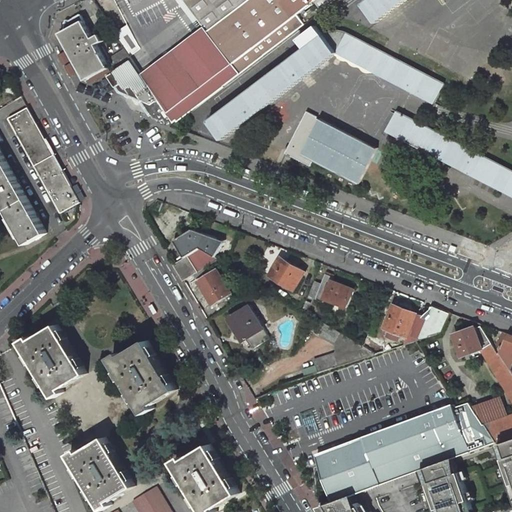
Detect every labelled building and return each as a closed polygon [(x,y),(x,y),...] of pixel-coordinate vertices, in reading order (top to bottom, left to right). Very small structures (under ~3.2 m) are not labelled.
[(162,66),(145,79),(147,82),(158,99),(173,122),(175,124),(188,114),(290,37),(288,34),(303,22),(297,14),(315,1),(323,12),(338,0),(249,0),(201,37),(197,40),(168,62),(165,57),(159,61),(162,66)] [(183,0),(186,3),(204,27),(197,32),(201,37),(249,0),(183,0)] [(369,0),(364,4),(378,22),(407,0),(369,0)] [(61,33),(87,80),(110,68),(97,44),(104,41),(101,34),(94,38),(84,20),(81,15),(70,21),(67,20),(65,31),(61,33)] [(338,53),(324,35),(317,25),(299,39),(306,48),(210,122),(224,140),(338,53)] [(327,34),(324,35),(338,53),(407,89),(418,69),(396,58),(383,51),(348,33),(343,31),(341,30),(339,30),(337,30),(335,31),(333,31),(327,34)] [(409,31),(402,45),(440,65),(443,60),(438,57),(442,48),(409,31)] [(125,49),(113,57),(120,68),(132,60),(130,57),(125,49)] [(117,70),(130,92),(137,88),(147,82),(145,79),(132,60),(120,68),(117,70)] [(418,69),(407,89),(435,104),(437,99),(445,83),(418,69)] [(117,92),(143,102),(151,104),(158,99),(147,82),(137,88),(130,92),(117,70),(106,77),(113,89),(115,88),(117,92)] [(143,102),(154,119),(163,122),(165,121),(166,124),(168,125),(173,122),(158,99),(151,104),(143,102)] [(29,107),(9,118),(61,213),(63,212),(80,203),(81,202),(29,107)] [(511,170),(397,111),(387,131),(511,195),(511,170)] [(313,161),(358,184),(370,160),(376,150),(377,149),(331,125),(319,119),(319,120),(316,118),(316,117),(306,112),(284,153),(292,157),(310,166),(313,161)] [(193,120),(188,114),(175,124),(173,126),(181,129),(193,120)] [(0,149),(0,194),(28,244),(48,233),(0,149)] [(193,228),(175,240),(185,257),(201,247),(216,256),(225,240),(193,228)] [(185,257),(175,264),(185,281),(220,258),(216,256),(201,247),(185,257)] [(298,272),(300,269),(283,259),(281,262),(298,272)] [(297,292),(308,274),(300,269),(298,272),(281,262),(271,278),(297,292)] [(209,273),(197,281),(213,307),(232,296),(217,272),(211,276),(209,273)] [(356,288),(334,281),(335,277),(328,275),(324,285),(317,281),(311,296),(327,302),(328,299),(349,306),(356,288)] [(229,320),(244,344),(249,341),(255,350),(271,340),(251,307),(229,320)] [(428,319),(396,307),(388,327),(393,329),(390,335),(402,339),(404,334),(411,336),(408,344),(417,340),(441,333),(450,313),(433,307),(428,319)] [(336,353),(315,360),(319,372),(376,354),(363,346),(319,319),(312,330),(337,346),(336,353)] [(88,373),(58,324),(33,339),(31,336),(23,341),(56,397),(65,392),(63,389),(88,373)] [(501,357),(482,326),(455,336),(463,358),(477,354),(478,358),(487,354),(511,396),(511,371),(503,356),(501,357)] [(499,348),(504,355),(510,336),(504,334),(499,348)] [(376,354),(390,350),(368,336),(363,346),(376,354)] [(511,336),(510,336),(504,355),(503,356),(511,371),(511,336)] [(179,390),(149,340),(124,355),(122,352),(113,358),(147,413),(155,408),(153,405),(179,390)] [(511,403),(509,398),(477,410),(485,424),(511,415),(511,403)] [(456,457),(497,442),(485,424),(484,425),(470,402),(457,407),(455,404),(329,450),(326,451),(324,452),(318,454),(319,458),(335,502),(355,494),(422,470),(456,457)] [(318,433),(309,411),(297,415),(306,438),(318,433)] [(511,416),(485,424),(497,442),(501,445),(511,441),(511,416)] [(137,486),(106,437),(81,452),(80,449),(71,454),(105,510),(113,505),(111,501),(137,486)] [(506,459),(504,460),(506,468),(511,483),(511,441),(501,445),(506,459)] [(185,456),(176,461),(206,511),(217,511),(218,511),(216,508),(242,493),(211,444),(187,459),(185,456)] [(456,457),(422,470),(427,484),(429,483),(438,509),(443,506),(445,511),(468,511),(464,502),(470,500),(461,472),(459,473),(456,457)] [(173,511),(157,486),(133,500),(140,511),(173,511)] [(330,503),(321,506),(324,511),(365,511),(361,506),(360,507),(358,500),(355,494),(335,502),(330,503)]
